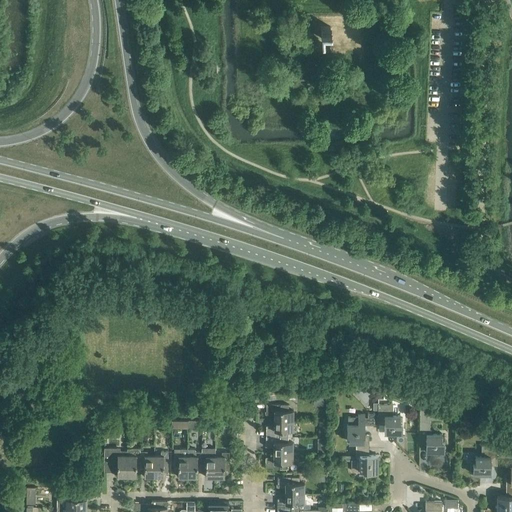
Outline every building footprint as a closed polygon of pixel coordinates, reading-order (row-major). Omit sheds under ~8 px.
[(267,390),(266,398),(273,399),(273,394),(277,394),(277,390),(267,390)] [(289,403),(277,403),(267,403),(267,414),(266,414),(274,414),(274,420),(294,420),(294,409),(289,409),(289,403)] [(378,403),(378,410),(378,424),(385,424),(384,433),(402,433),(402,421),(400,421),(400,414),(393,414),(393,403),(378,403)] [(444,451),(444,441),(444,440),(442,440),(442,433),(431,433),(431,428),(430,428),(430,418),(425,418),(425,411),(420,411),(420,442),(426,442),(426,451),(444,451)] [(365,413),(358,413),(358,416),(347,416),(347,435),(349,435),(349,441),(356,442),(356,448),(369,448),(369,434),(365,434),(365,424),(375,424),(375,412),(368,412),(368,417),(365,417),(365,413)] [(172,419),(172,428),(188,428),(189,419),(172,419)] [(294,430),(294,420),(274,420),(274,425),(266,425),(266,435),(289,436),(292,436),(292,430),(294,430)] [(289,442),(289,436),(266,435),(266,446),(274,446),(274,452),(293,452),(294,442),(289,442)] [(326,438),(318,438),(318,455),(326,455),(326,438)] [(497,465),(498,455),(498,451),(497,444),(482,444),(482,455),(475,456),(475,462),(473,462),(473,473),(491,474),(491,465),(497,465)] [(127,475),(127,454),(127,450),(120,450),(120,447),(104,447),(104,471),(113,471),(113,468),(117,468),(117,475),(127,475)] [(127,447),(127,450),(127,454),(127,475),(136,475),(136,468),(141,468),(141,450),(141,447),(127,447)] [(369,454),(369,448),(356,448),(356,454),(349,454),(349,460),(352,460),(352,470),(360,470),(367,470),(367,472),(378,472),(378,454),(369,454)] [(154,476),(155,454),(148,454),(148,450),(141,450),(141,468),(145,468),(144,476),(154,476)] [(168,468),(168,458),(168,450),(162,450),(161,454),(155,454),(154,476),(163,476),(163,468),(168,468)] [(188,476),(188,454),(182,454),(182,450),(174,450),(174,468),(178,468),(178,476),(188,476)] [(197,469),(202,469),(202,451),(195,451),(195,454),(188,454),(188,476),(197,476),(197,469)] [(215,476),(216,455),(209,455),(209,451),(202,451),(202,469),(205,469),(205,476),(215,476)] [(229,451),(222,451),(222,455),(216,455),(215,476),(224,476),(224,469),(229,469),(229,451)] [(293,462),(293,452),(274,452),(274,457),(266,457),(266,468),(288,468),(288,462),(293,462)] [(314,473),(314,481),(326,481),(327,473),(314,473)] [(300,476),(288,476),(278,476),(278,486),(277,486),(277,487),(285,487),(285,493),(305,493),(305,483),(300,482),(300,476)] [(27,487),(27,495),(36,495),(36,487),(27,487)] [(79,497),(80,487),(58,487),(58,489),(64,490),(64,493),(62,493),(61,506),(66,507),(87,507),(87,497),(79,497)] [(511,488),(506,489),(506,496),(497,495),(497,511),(508,511),(511,511),(511,488)] [(305,503),(305,493),(285,493),(285,498),(277,498),(277,509),(300,509),(300,503),(305,503)] [(167,511),(167,510),(167,500),(152,500),(152,503),(133,502),(132,509),(148,509),(147,511),(167,511)] [(441,511),(442,501),(426,501),(425,511),(441,511)] [(359,511),(359,502),(346,502),(328,502),(327,511),(346,511),(359,511)] [(243,511),(243,510),(228,510),(228,503),(209,503),(208,511),(243,511)]
